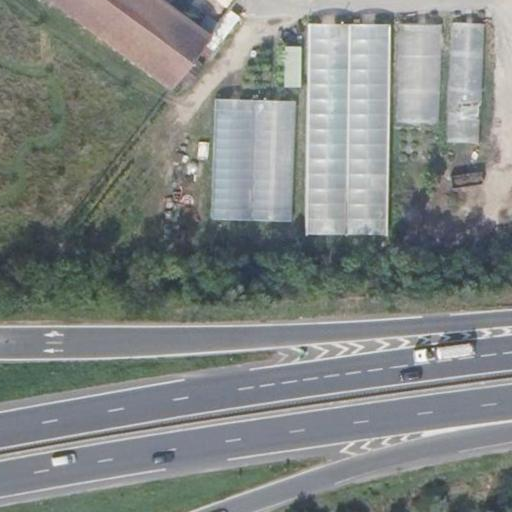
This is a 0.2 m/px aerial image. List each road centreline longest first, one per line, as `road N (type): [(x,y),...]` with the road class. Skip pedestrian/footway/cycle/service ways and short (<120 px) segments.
road 1 (trunk): [(511,352),(0,431)]
road 2 (trunk): [(0,479),(511,402)]
road 3 (trunk): [(511,319),(301,335),(0,342)]
road 4 (trunk): [(225,511),(511,431)]
road 5 (unknown): [(268,0),(219,82),(169,127),(93,229)]
